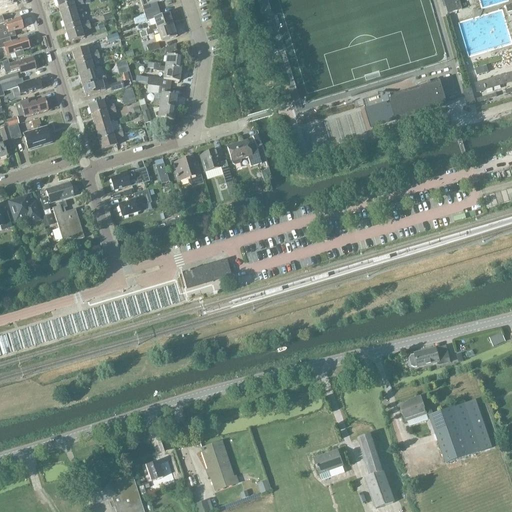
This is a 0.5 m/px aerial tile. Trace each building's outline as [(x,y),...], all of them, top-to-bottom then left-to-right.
[(55,0),(58,9),(82,2),(81,0),(55,0)] [(139,0),(144,14),(159,10),(156,2),(164,0),(139,0)] [(265,11),(261,0),(246,0),(250,15),(265,11)] [(441,0),(444,7),(446,7),(448,13),(462,9),(459,0),(441,0)] [(58,9),(62,21),(77,16),(74,8),(83,5),(82,2),(58,9)] [(153,19),(155,25),(147,27),(148,30),(152,29),(153,32),(172,26),(169,14),(161,16),(159,10),(144,14),(146,21),(153,19)] [(77,16),(62,21),(65,32),(89,25),(88,22),(79,25),(77,16)] [(0,17),(0,41),(9,39),(16,37),(14,32),(23,29),(20,19),(4,24),(2,17),(0,17)] [(89,25),(65,32),(69,43),(83,39),(81,32),(90,30),(89,25)] [(146,31),(147,36),(153,34),(153,36),(158,35),(160,42),(176,37),(172,26),(153,32),(152,29),(148,30),(146,31)] [(0,41),(0,49),(4,49),(7,56),(14,54),(16,59),(24,56),(22,52),(29,50),(29,49),(30,48),(31,47),(30,43),(28,42),(27,42),(26,39),(11,43),(9,39),(0,41)] [(160,49),(158,43),(146,46),(148,53),(160,49)] [(175,45),(163,49),(162,55),(166,55),(164,68),(180,70),(182,58),(173,57),(175,45)] [(72,53),(75,64),(99,56),(97,52),(88,54),(86,48),(72,53)] [(99,56),(75,64),(78,75),(93,70),(91,62),(100,59),(99,56)] [(9,66),(11,73),(19,71),(20,75),(35,70),(32,59),(9,66)] [(153,71),(164,73),(163,80),(171,81),(179,82),(180,70),(164,68),(160,67),(161,65),(154,64),(153,69),(153,71)] [(93,70),(78,75),(82,86),(105,78),(105,76),(96,79),(93,70)] [(511,73),(475,84),(478,93),(511,82),(511,73)] [(17,74),(0,78),(0,85),(1,85),(18,80),(17,74)] [(105,78),(82,86),(85,97),(106,90),(104,85),(107,84),(105,78)] [(148,78),(147,85),(159,87),(160,79),(148,78)] [(18,80),(1,85),(3,92),(17,87),(18,88),(20,94),(20,95),(26,93),(26,95),(41,91),(41,90),(43,89),(43,88),(42,84),(41,83),(39,83),(38,80),(23,84),(22,79),(18,80)] [(367,100),(364,101),(365,105),(364,105),(372,129),(447,107),(440,83),(431,85),(428,86),(391,97),(390,94),(389,94),(388,94),(379,94),(379,101),(370,104),(367,100)] [(147,85),(146,93),(158,94),(159,87),(147,85)] [(463,91),(468,106),(476,103),(471,89),(463,91)] [(114,96),(116,106),(127,104),(124,94),(114,96)] [(496,94),(478,99),(479,102),(497,97),(496,94)] [(160,102),(153,101),(153,106),(159,106),(175,109),(176,97),(168,96),(161,95),(160,102)] [(49,105),(48,101),(46,100),(45,101),(44,100),(30,105),(29,102),(20,105),(24,119),(48,111),(47,107),(48,106),(49,105)] [(103,102),(88,107),(92,118),(115,111),(114,106),(105,108),(103,102)] [(159,106),(157,118),(173,121),(175,109),(159,106)] [(115,111),(92,118),(95,129),(110,124),(107,116),(116,113),(115,111)] [(142,113),(145,124),(151,122),(147,111),(142,113)] [(17,119),(6,122),(8,128),(17,126),(19,125),(17,119)] [(41,129),(38,120),(31,122),(33,131),(23,134),(28,150),(51,142),(46,127),(41,129)] [(110,124),(95,129),(98,140),(122,133),(121,130),(112,133),(110,124)] [(17,126),(8,128),(12,141),(21,138),(17,126)] [(7,128),(0,129),(0,130),(6,151),(13,149),(7,128)] [(122,133),(98,140),(102,151),(116,147),(114,140),(124,137),(122,133)] [(247,142),(227,148),(231,162),(232,162),(232,164),(235,166),(240,164),(241,162),(240,160),(247,158),(250,167),(261,164),(257,150),(250,152),(247,142)] [(136,147),(121,152),(124,160),(139,155),(136,147)] [(222,177),(229,175),(225,162),(219,163),(215,151),(199,156),(204,173),(220,168),(222,177)] [(188,160),(174,164),(176,172),(175,173),(178,183),(187,180),(188,185),(189,186),(190,187),(191,187),(192,187),(193,187),(199,186),(199,183),(202,182),(200,176),(196,163),(190,165),(188,160)] [(110,179),(114,192),(130,187),(142,183),(149,181),(145,169),(126,175),(125,173),(120,175),(120,176),(110,179)] [(72,194),(73,193),(71,186),(70,187),(69,183),(46,190),(49,199),(47,200),(46,198),(40,200),(44,212),(50,210),(48,205),(73,197),(72,194)] [(509,202),(506,190),(500,192),(503,204),(509,202)] [(147,191),(134,195),(136,201),(118,206),(122,218),(139,213),(138,208),(151,204),(147,191)] [(448,194),(451,200),(457,198),(453,191),(448,194)] [(503,204),(500,192),(494,194),(498,205),(503,204)] [(498,205),(494,194),(488,196),(492,207),(498,205)] [(486,209),(492,207),(488,196),(483,197),(486,209)] [(15,221),(29,217),(30,223),(40,220),(36,205),(30,207),(27,197),(10,202),(15,221)] [(60,207),(52,209),(63,241),(73,238),(74,242),(84,238),(75,210),(65,213),(64,208),(61,209),(60,207)] [(0,225),(1,226),(2,230),(11,227),(7,214),(1,215),(0,211),(0,225)] [(188,273),(185,274),(189,286),(204,281),(205,285),(213,282),(212,279),(227,274),(223,261),(216,264),(217,267),(193,274),(192,271),(190,272),(189,271),(187,272),(188,273)] [(153,309),(173,303),(168,286),(148,292),(148,294),(138,298),(142,309),(152,306),(153,309)] [(411,356),(409,359),(411,366),(414,368),(418,367),(419,369),(439,363),(440,366),(450,363),(446,347),(436,350),(436,348),(415,354),(415,355),(411,356)] [(401,407),(406,422),(427,415),(428,417),(433,415),(430,405),(424,407),(421,398),(412,401),(413,403),(401,407)] [(430,417),(446,464),(481,452),(465,405),(430,417)] [(358,438),(359,440),(369,477),(365,478),(377,509),(395,502),(384,472),(385,472),(373,434),(358,438)] [(202,450),(216,490),(235,484),(221,444),(202,450)] [(338,451),(314,459),(320,475),(322,481),(331,477),(329,472),(344,467),(338,451)] [(146,469),(145,470),(146,472),(148,472),(151,482),(157,480),(159,485),(164,483),(163,478),(158,463),(146,467),(146,469)] [(112,499),(115,511),(143,511),(131,472),(89,486),(95,504),(112,499)] [(260,492),(268,489),(265,480),(257,483),(260,492)]
